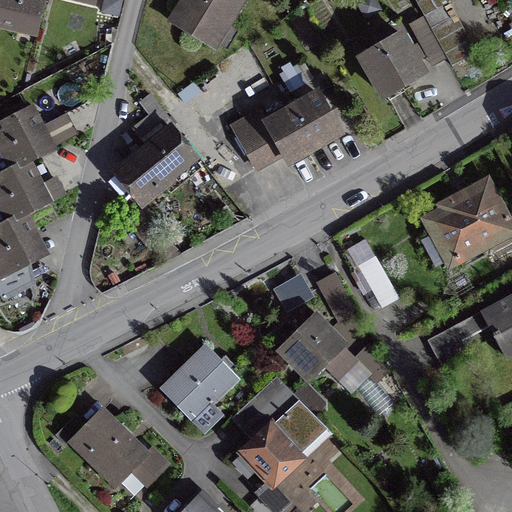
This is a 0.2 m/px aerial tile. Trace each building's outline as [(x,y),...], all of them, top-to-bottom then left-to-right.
[(0,0),(0,22),(19,26),(25,23),(36,26),(42,0),(0,0)] [(183,0),(169,23),(212,49),(242,0),(183,0)] [(448,3),(449,3),(447,0),(412,0),(450,67),(475,53),(448,3)] [(426,27),(421,19),(408,26),(413,34),(426,27)] [(382,97),(422,74),(400,35),(360,59),(382,97)] [(288,163),(338,134),(316,95),(266,123),(259,111),(232,127),(256,169),(283,154),(288,163)] [(174,128),(149,96),(139,104),(148,118),(132,130),(147,148),(116,174),(140,202),(192,159),(170,131),(174,128)] [(0,175),(0,176),(4,182),(0,184),(0,277),(42,256),(29,231),(21,216),(46,203),(32,177),(25,163),(49,150),(34,122),(28,110),(4,123),(7,130),(0,133),(0,175)] [(481,250),(480,249),(511,233),(504,220),(505,214),(500,203),(494,202),(485,184),(445,205),(447,207),(430,216),(428,223),(434,234),(440,236),(454,263),(450,265),(451,266),(481,250)] [(159,232),(143,215),(128,228),(145,246),(159,232)] [(380,273),(375,264),(361,272),(366,281),(380,273)] [(294,273),(291,275),(284,266),(265,280),(283,302),(303,286),(294,273)] [(0,284),(0,294),(2,300),(29,286),(22,273),(0,284)] [(338,322),(327,333),(313,318),(280,350),(308,378),(320,366),(333,380),(352,361),(366,376),(369,373),(385,392),(393,385),(368,346),(354,359),(352,357),(370,340),(353,310),(352,311),(334,279),(319,288),(338,322)] [(504,358),(511,353),(511,295),(480,313),(504,358)] [(452,327),(426,341),(441,368),(467,354),(452,327)] [(180,371),(183,375),(164,393),(203,433),(220,416),(210,406),(236,380),(204,347),(180,371)] [(300,455),(327,428),(277,379),(255,401),(276,421),(272,427),(300,455)] [(146,485),(166,465),(151,450),(145,455),(100,411),(85,425),(75,415),(54,436),(64,447),(69,442),(86,459),(91,455),(119,483),(131,471),(146,485)] [(300,455),(272,427),(241,454),(248,461),(238,470),(246,479),(256,469),(269,483),(285,468),(287,470),(292,470),(298,464),(299,459),(297,457),(300,455)] [(204,504),(198,499),(185,511),(212,511),(210,511),(203,511),(200,509),(204,504)]
